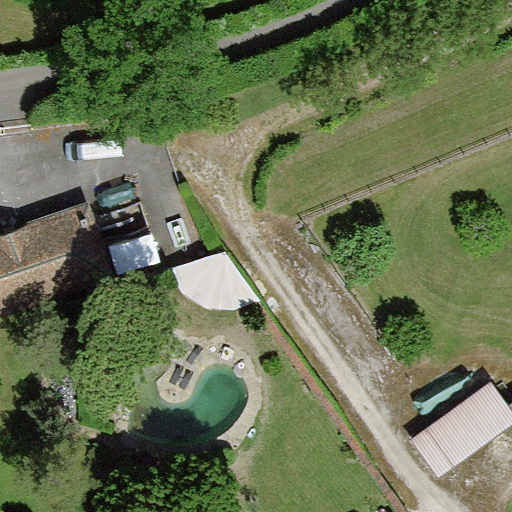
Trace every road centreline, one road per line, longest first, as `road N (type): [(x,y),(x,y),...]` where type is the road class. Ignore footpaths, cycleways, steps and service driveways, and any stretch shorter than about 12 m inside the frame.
road 1 (track): [(448,511),(424,495),(247,232),(235,178),(243,151),(277,122),(511,10)]
road 2 (residential): [(0,84),(218,53),(358,0)]
road 3 (track): [(238,161),(171,154),(0,169)]
